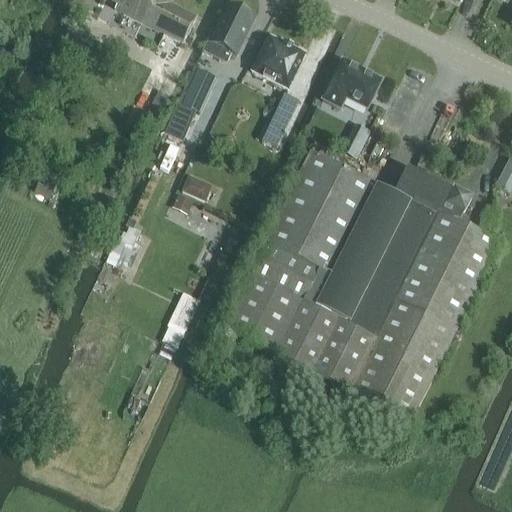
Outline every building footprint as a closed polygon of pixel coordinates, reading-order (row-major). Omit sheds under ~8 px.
[(102,0),(101,2),(115,9),(113,12),(141,27),(145,18),(155,34),(163,39),(180,48),(182,44),(195,20),(169,6),(172,0),(102,0)] [(210,45),(237,59),(256,21),(228,7),(210,45)] [(290,94),(306,59),(271,43),(255,79),(290,94)] [(187,69),(186,54),(173,55),(174,70),(187,69)] [(343,64),(323,103),(341,112),(346,101),(367,112),(382,83),(343,64)] [(178,106),(164,138),(178,145),(192,113),(200,116),(217,81),(199,73),(183,109),(178,106)] [(278,151),(299,105),(283,98),(262,144),(278,151)] [(359,153),(381,165),(401,128),(380,116),(359,153)] [(420,155),(431,160),(439,143),(428,138),(420,155)] [(317,145),(312,155),(324,162),(329,152),(317,145)] [(157,153),(152,164),(167,171),(172,159),(170,157),(169,159),(157,153)] [(225,329),(409,422),(499,243),(460,223),(469,202),(408,173),(396,198),(376,188),(324,162),(312,155),(225,329)] [(511,162),(510,161),(497,189),(511,196),(511,162)] [(211,186),(189,177),(183,194),(204,202),(211,186)] [(40,182),(34,194),(50,202),(56,189),(40,182)] [(178,198),(172,211),(187,218),(188,216),(193,205),(178,198)] [(482,218),(491,221),(498,202),(489,199),(482,218)] [(133,270),(138,220),(122,218),(117,268),(133,270)] [(169,330),(162,345),(177,352),(186,333),(200,304),(183,296),(167,329),(169,330)] [(117,442),(128,447),(134,431),(124,427),(117,442)]
